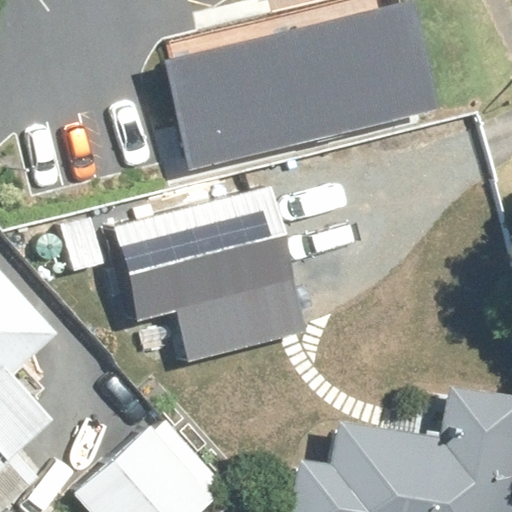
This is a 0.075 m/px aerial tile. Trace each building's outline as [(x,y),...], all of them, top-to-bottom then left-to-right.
[(163,62),(189,170),(441,108),(414,0),(163,62)] [(135,85),(71,43),(42,89),(106,130),(135,85)] [(42,80),(0,76),(0,157),(35,160),(42,80)] [(63,124),(37,149),(73,187),(99,163),(63,124)] [(189,363),(306,332),(267,188),(114,228),(140,322),(175,313),(189,363)] [(0,511),(3,511),(0,508),(0,504),(29,477),(2,448),(38,415),(26,402),(37,392),(8,361),(36,335),(0,296),(0,511)] [(293,457),(271,454),(264,511),(495,511),(508,391),(417,382),(413,427),(298,415),(293,457)] [(192,511),(218,490),(152,415),(59,495),(73,511),(192,511)]
